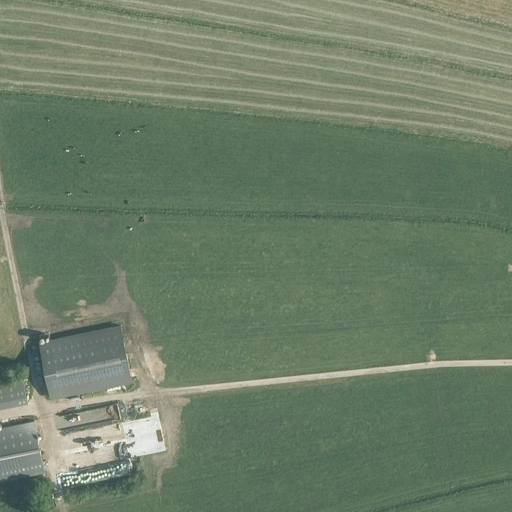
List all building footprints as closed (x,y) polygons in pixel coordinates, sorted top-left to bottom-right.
[(121,325),(40,341),(43,353),(51,396),(132,380),(121,325)] [(0,406),(28,401),(23,377),(0,382),(0,406)] [(105,478),(132,473),(120,403),(56,414),(59,429),(105,422),(110,448),(97,451),(99,463),(103,463),(105,478)] [(0,480),(45,471),(34,420),(0,427),(0,480)] [(83,455),(62,456),(62,467),(86,466),(85,461),(83,461),(83,455)]
